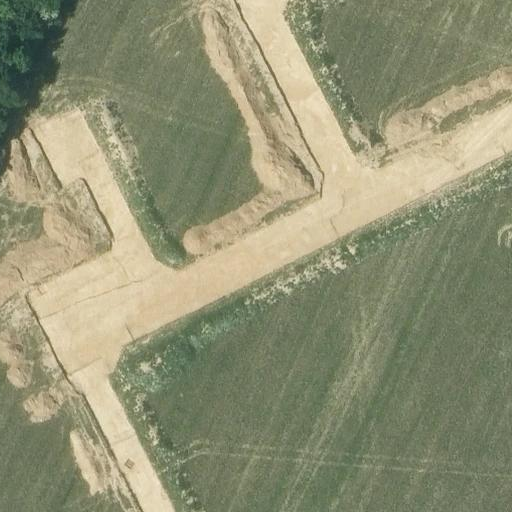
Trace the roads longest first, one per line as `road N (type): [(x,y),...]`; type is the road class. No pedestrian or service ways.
road 1 (residential): [(170,511),(80,331),(159,292)]
road 2 (residential): [(263,0),(350,198)]
road 3 (residential): [(159,292),(350,198)]
road 4 (residential): [(350,198),(511,119)]
road 5 (residential): [(159,292),(84,140)]
